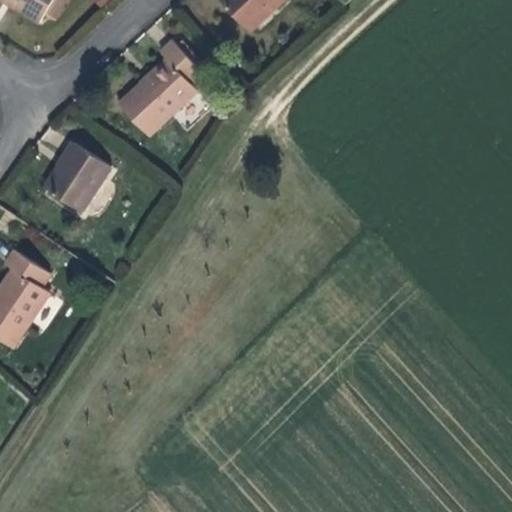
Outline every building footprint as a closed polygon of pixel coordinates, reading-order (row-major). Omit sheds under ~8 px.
[(46,12),(53,0),(3,0),(40,22),(46,12)] [(68,0),(53,0),(46,12),(57,19),(68,0)] [(283,0),(222,0),(251,29),(283,0)] [(203,71),(173,40),(160,51),(167,58),(118,103),(148,135),(197,91),(190,83),(203,71)] [(110,164),(75,142),(45,186),(81,209),(110,164)] [(52,273),(14,247),(3,261),(13,267),(0,286),(0,334),(15,344),(49,293),(42,288),(52,273)]
